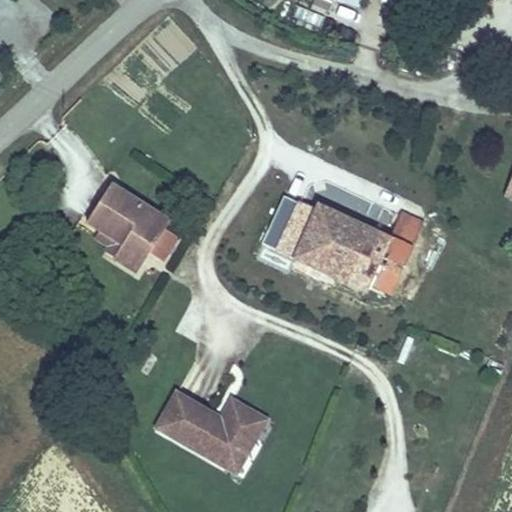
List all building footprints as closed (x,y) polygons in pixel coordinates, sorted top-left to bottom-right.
[(297,5),(292,16),(326,32),(331,21),(297,5)] [(431,95),(413,93),(412,104),(429,106),(431,95)] [(511,168),(502,196),(511,199),(511,168)] [(290,257),(364,291),(368,281),(390,235),(314,200),(312,204),(283,191),(268,223),(281,230),(273,247),(291,255),(290,257)] [(114,254),(105,270),(129,284),(157,230),(98,195),(79,234),(91,241),(114,254)] [(390,291),(423,219),(401,210),(390,235),(368,281),(390,291)] [(97,265),(105,270),(114,254),(91,241),(87,251),(98,255),(97,265)] [(226,468),(257,410),(229,396),(220,413),(173,389),(152,428),(226,468)] [(236,473),(266,416),(257,410),(226,468),(236,473)]
